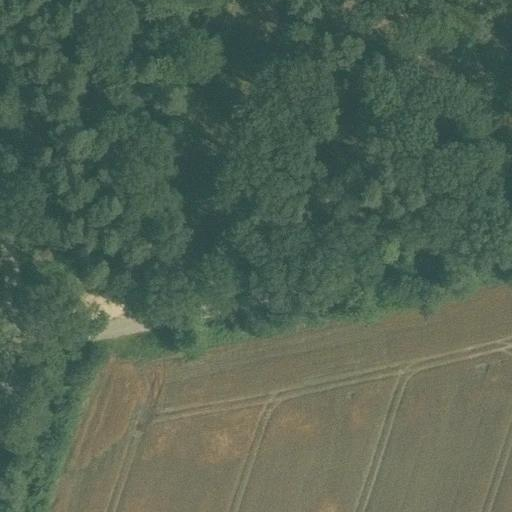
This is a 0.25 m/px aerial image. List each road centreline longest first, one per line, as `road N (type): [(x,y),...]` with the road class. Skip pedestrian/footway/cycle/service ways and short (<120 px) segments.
road 1 (track): [(511,241),(21,346)]
road 2 (track): [(125,325),(197,89),(235,0)]
road 3 (unclassified): [(21,346),(0,223)]
